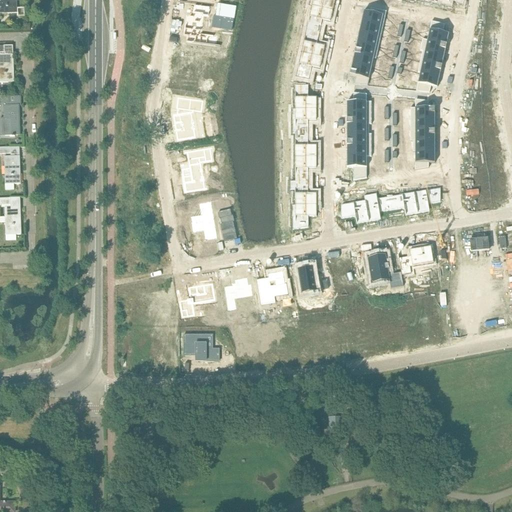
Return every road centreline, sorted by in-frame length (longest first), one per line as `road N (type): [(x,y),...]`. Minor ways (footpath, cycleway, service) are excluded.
road 1 (residential): [(166,0),(151,114),(178,269),(329,244)]
road 2 (unclassified): [(511,341),(353,373),(110,384)]
road 3 (tertiary): [(92,308),(96,0)]
road 4 (residential): [(0,37),(25,37),(32,255),(0,257)]
road 5 (residential): [(329,244),(328,83),(346,0)]
road 6 (residential): [(457,223),(453,100),(474,0)]
road 7 (unclassified): [(96,511),(94,412),(82,378)]
road 8 (residential): [(511,134),(503,80),(511,0)]
road 9 (residential): [(329,244),(457,223)]
